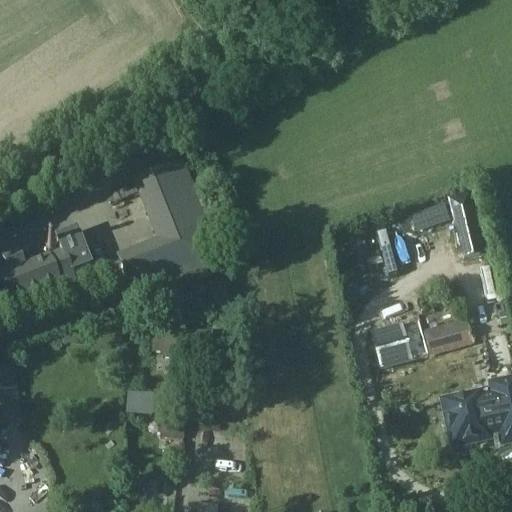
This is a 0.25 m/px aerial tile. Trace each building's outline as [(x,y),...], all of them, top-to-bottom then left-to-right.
[(133,297),(182,281),(219,268),(217,263),(179,171),(135,189),(159,248),(117,265),(131,298),(133,297)] [(461,262),(483,257),(474,222),(468,197),(447,202),(461,262)] [(76,234),(56,242),(61,255),(23,271),(17,257),(5,262),(10,276),(0,280),(12,310),(74,285),(71,276),(90,269),(76,234)] [(223,284),(206,287),(211,315),(228,312),(223,284)] [(168,302),(171,320),(199,316),(196,298),(168,302)] [(422,319),(358,334),(366,369),(374,367),(411,358),(431,354),(426,333),(425,330),(422,319)] [(209,355),(209,334),(152,333),(152,355),(162,355),(162,362),(202,362),(202,355),(209,355)] [(492,395),(443,405),(452,449),(495,439),(494,433),(500,431),(503,447),(511,445),(511,383),(491,388),(492,395)] [(134,492),(151,493),(152,479),(135,478),(134,492)]
